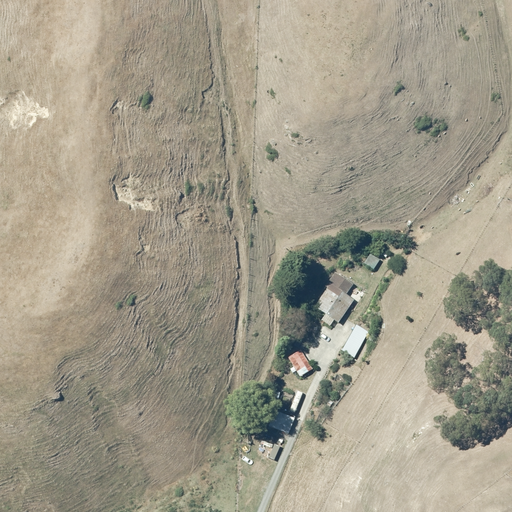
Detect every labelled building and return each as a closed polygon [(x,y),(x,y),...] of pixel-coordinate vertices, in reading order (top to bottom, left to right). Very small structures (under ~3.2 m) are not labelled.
[(379,259),(369,253),(364,263),(374,269),(379,259)] [(329,325),(332,319),(339,323),(360,288),(335,273),(313,307),(322,312),(318,319),(329,325)] [(368,332),(356,325),(342,351),(354,357),(368,332)] [(301,347),(287,356),(299,376),(313,367),(301,347)] [(294,418),(274,410),(268,426),(288,433),(294,418)]
